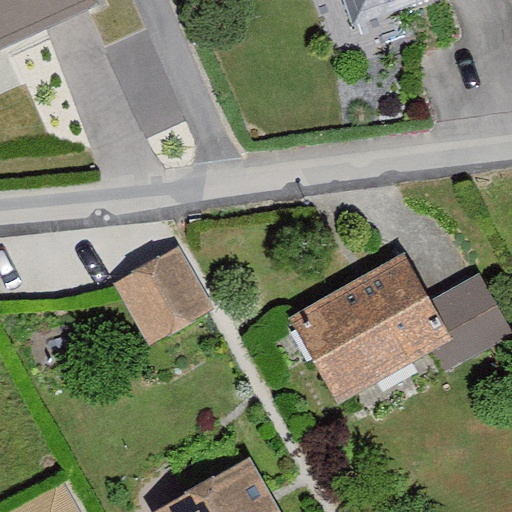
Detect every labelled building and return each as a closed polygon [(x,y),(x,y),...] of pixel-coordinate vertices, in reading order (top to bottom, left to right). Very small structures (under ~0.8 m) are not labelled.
[(0,0),(0,49),(93,8),(89,0),(0,0)] [(346,0),(358,30),(439,0),(346,0)] [(206,307),(168,245),(112,279),(149,341),(206,307)] [(298,310),(345,399),(451,344),(404,255),(298,310)] [(274,511),(251,469),(173,511),(274,511)] [(86,511),(67,476),(1,511),(86,511)]
